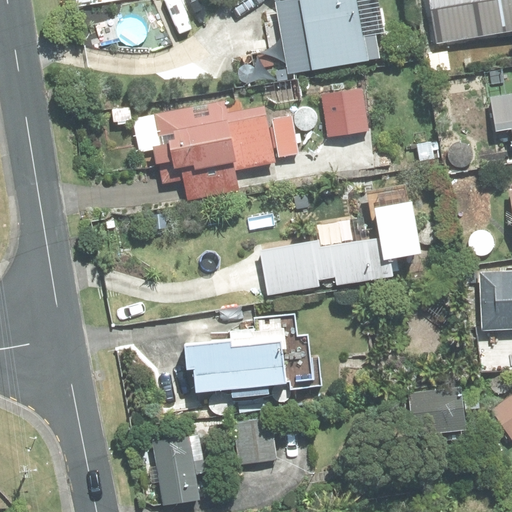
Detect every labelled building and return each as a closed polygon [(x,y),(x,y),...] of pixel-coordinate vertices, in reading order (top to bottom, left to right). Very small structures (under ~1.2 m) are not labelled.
[(282,0),(284,5),(274,7),(286,76),(310,71),(310,74),(365,64),(353,0),(282,0)] [(347,81),(349,104),(362,104),(360,80),(347,81)] [(511,96),(488,101),(492,135),(509,132),(511,151),(511,96)] [(221,105),(206,107),(208,119),(192,122),(189,109),(153,117),(157,138),(170,136),(172,146),(150,151),(154,168),(157,167),(161,187),(181,182),(186,203),(236,193),(232,174),(273,166),(261,109),(224,117),(221,105)] [(271,122),(277,161),(297,157),(295,146),(300,145),(299,136),(292,137),(289,119),(271,122)] [(365,121),(355,121),(355,132),(365,131),(365,121)] [(371,214),(376,242),(313,253),(319,283),(334,280),(336,290),(390,281),(387,265),(416,259),(408,208),(371,214)] [(111,254),(120,263),(129,255),(121,244),(111,254)] [(511,274),(477,276),(479,334),(511,333),(511,274)] [(395,315),(392,295),(383,296),(385,316),(395,315)] [(227,348),(182,350),(183,376),(191,375),(193,397),(229,395),(229,402),(266,400),(265,391),(280,391),(279,355),(282,355),(281,334),(226,336),(227,348)] [(459,392),(407,397),(411,437),(461,433),(459,392)] [(476,394),(463,395),(464,410),(477,410),(476,394)] [(511,397),(490,411),(511,443),(511,442),(511,397)] [(268,419),(232,424),(238,467),(274,462),(268,419)] [(196,438),(151,445),(161,509),(197,504),(192,477),(202,476),(196,438)]
